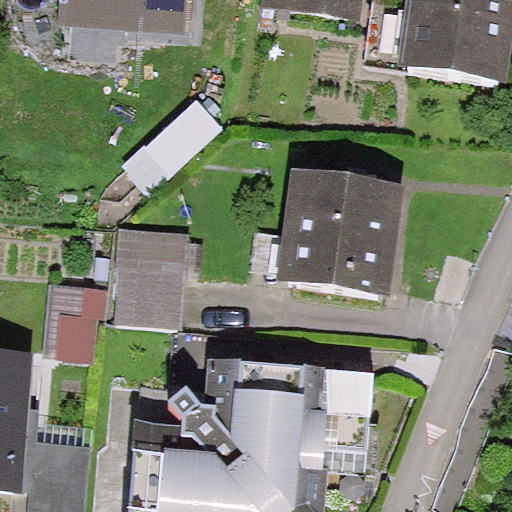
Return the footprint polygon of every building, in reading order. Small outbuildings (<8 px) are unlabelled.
[(185,0),(56,0),(56,12),(181,30),(185,0)] [(351,0),(264,0),(264,3),(348,18),(351,0)] [(401,68),(415,0),(373,0),(360,60),(401,68)] [(511,52),(511,0),(415,0),(401,68),(506,87),(511,52)] [(399,196),(303,185),(291,295),(386,306),(399,196)] [(185,241),(122,237),(119,294),(117,321),(117,329),(180,333),(185,241)] [(119,294),(54,288),(47,363),(92,367),(96,319),(117,321),(119,294)] [(34,361),(0,357),(0,496),(21,498),(27,434),(34,361)] [(134,433),(131,511),(318,511),(320,485),(372,487),(377,385),(332,383),(333,374),(210,369),(208,415),(189,392),(165,413),(183,435),(134,433)] [(27,434),(21,498),(20,511),(86,511),(93,440),(27,434)]
